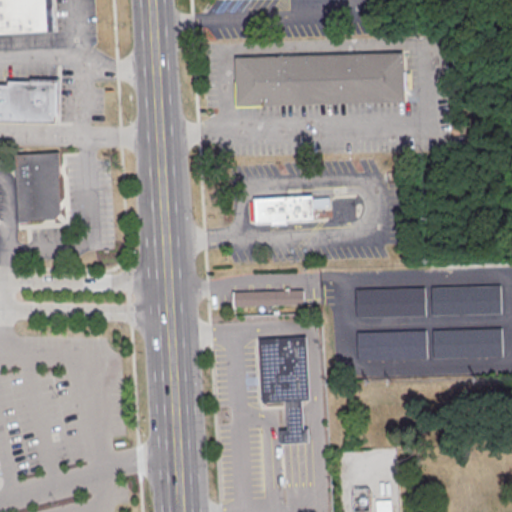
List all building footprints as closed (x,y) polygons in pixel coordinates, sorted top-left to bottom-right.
[(0,0),(51,0),(53,32),(0,34),(0,0)] [(237,107),(235,58),(405,51),(407,100),(237,107)] [(0,121),(0,85),(10,86),(10,81),(56,82),(55,123),(0,121)] [(17,156),(60,153),(62,176),(60,176),(63,212),(57,219),(31,221),(31,222),(22,223),(17,156)] [(252,200),(310,196),(310,199),(329,198),(330,208),(311,210),(312,219),(285,221),(285,224),(271,225),(270,222),(254,223),(252,200)] [(432,287),(500,286),(501,315),(432,316),(432,287)] [(236,307),(235,292),(285,291),(285,289),(290,289),(290,291),(305,290),(305,305),(236,307)] [(355,291),(424,290),(424,318),(356,320),(355,291)] [(433,330),(501,329),(502,358),(433,359),(433,330)] [(357,333),(426,332),(426,360),(358,361),(357,333)] [(261,340),(307,337),(310,400),(304,400),(305,429),(308,429),(309,443),(282,444),(282,431),(287,431),(286,401),(264,402),(261,340)] [(375,511),(375,501),(390,500),(391,511),(375,511)]
